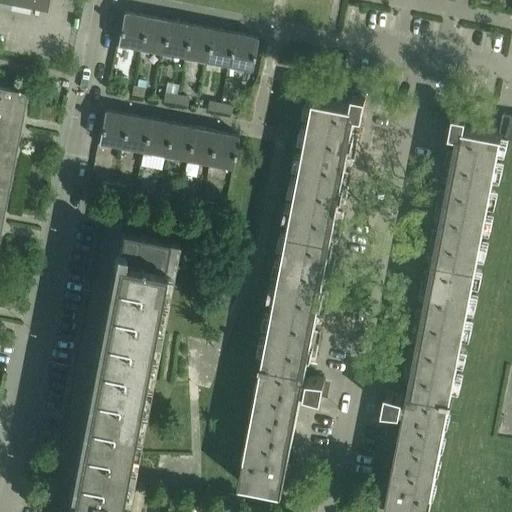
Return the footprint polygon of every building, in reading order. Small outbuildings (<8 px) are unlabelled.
[(0,0),(0,2),(47,11),(49,0),(0,0)] [(147,16),(124,11),(118,43),(119,43),(118,47),(127,48),(127,44),(141,47),(147,16)] [(169,20),(147,16),(141,47),(140,51),(149,53),(149,49),(163,51),(169,20)] [(169,20),(163,51),(162,55),(170,57),(171,53),(185,56),(191,24),(169,20)] [(191,24),(185,56),(184,60),(192,61),(193,57),(207,60),(213,28),(191,24)] [(235,32),(213,28),(207,60),(206,64),(214,66),(215,61),(228,64),(235,32)] [(258,37),(235,32),(228,64),(228,68),(236,70),(237,66),(252,69),(258,37)] [(121,50),(113,81),(129,85),(137,54),(121,50)] [(0,86),(0,240),(29,90),(10,86),(9,88),(0,86)] [(301,376),(318,289),(352,114),(363,116),(367,97),(366,97),(366,93),(357,91),(356,95),(354,95),(352,105),(315,98),(264,361),(263,360),(262,364),(263,365),(241,483),(284,491),(304,389),(307,390),(307,392),(323,396),(324,393),(328,393),(329,384),(326,383),(327,379),(309,377),(309,379),(306,379),(306,377),(301,376)] [(164,101),(175,103),(177,95),(165,93),(164,101)] [(189,97),(177,95),(175,103),(187,105),(189,97)] [(207,109),(219,111),(221,103),(209,101),(207,109)] [(233,106),(221,103),(219,111),(231,114),(233,106)] [(128,114),(105,109),(99,141),(100,141),(99,145),(108,147),(108,143),(122,146),(128,114)] [(468,117),(467,116),(466,116),(467,112),(458,110),(456,114),(455,114),(451,133),(463,136),(412,397),(408,396),(407,398),(404,397),(404,396),(388,391),(387,395),(383,395),(382,403),(385,405),(385,409),(402,410),(402,408),(406,409),(386,511),(390,511),(430,511),(452,401),(453,402),(454,398),(453,397),(503,137),(503,134),(500,134),(466,127),(468,117)] [(511,139),(511,114),(504,113),(500,134),(503,134),(503,137),(511,139)] [(128,114),(122,146),(121,150),(130,151),(130,147),(144,150),(150,118),(128,114)] [(172,122),(150,118),(144,150),(143,154),(151,155),(152,151),(166,154),(172,122)] [(194,127),(172,122),(166,154),(165,158),(173,160),(174,156),(187,158),(194,127)] [(215,131),(194,127),(187,158),(187,162),(195,164),(196,160),(209,163),(215,131)] [(239,135),(215,131),(209,163),(209,167),(217,168),(218,164),(232,167),(239,135)] [(114,185),(102,182),(100,190),(112,193),(114,185)] [(126,187),(114,185),(112,193),(124,195),(126,187)] [(146,191),(146,195),(145,199),(157,201),(158,193),(146,191)] [(170,195),(158,193),(157,201),(169,203),(170,195)] [(191,199),(190,204),(189,207),(201,210),(202,202),(191,199)] [(214,204),(202,202),(201,210),(213,212),(214,204)] [(122,230),(79,454),(67,511),(116,511),(169,239),(122,230)]
